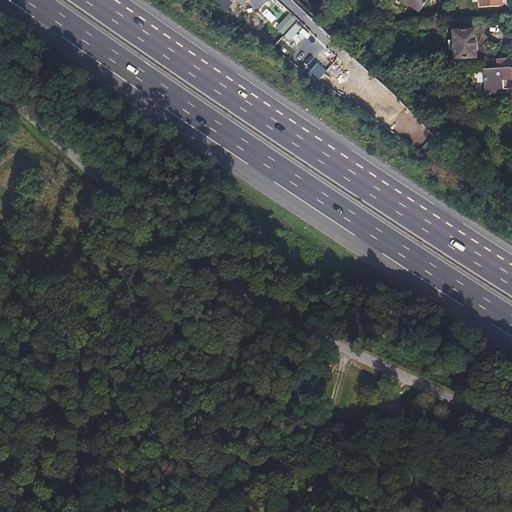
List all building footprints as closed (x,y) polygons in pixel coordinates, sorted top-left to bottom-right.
[(430,0),(400,0),(421,14),(430,0)] [(479,0),(480,9),(500,8),(499,0),(479,0)] [(467,21),(451,22),(453,61),(474,60),(473,32),(467,33),(467,21)] [(511,60),(489,61),(489,70),(511,69),(511,60)] [(511,69),(489,70),(483,71),(484,95),(502,94),(502,91),(511,90),(511,69)] [(439,122),(430,114),(424,120),(427,123),(439,122)] [(271,263),(258,254),(250,267),(251,268),(262,276),(271,263)]
